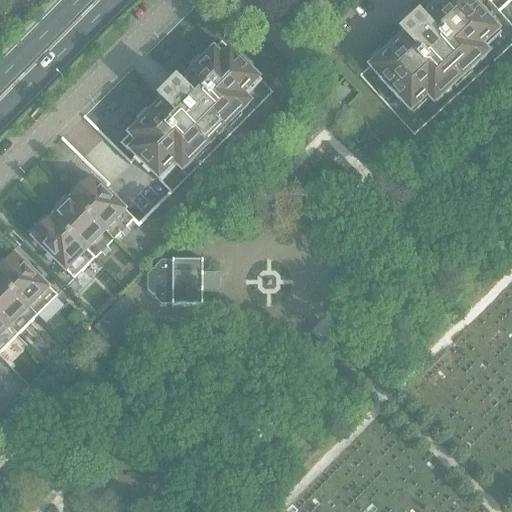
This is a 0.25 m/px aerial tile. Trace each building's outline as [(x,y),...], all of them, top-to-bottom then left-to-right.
[(308,0),(302,7),(319,25),(331,13),(318,0),(308,0)] [(372,65),(369,68),(359,77),(414,137),(511,46),(511,26),(495,7),(487,0),(442,0),(440,3),(422,19),(420,16),(401,33),(404,36),(387,52),(384,55),(380,53),(376,56),(371,61),(372,65)] [(273,93),(260,81),(230,50),(222,42),(214,50),(203,61),(199,60),(191,68),(192,72),(189,75),(180,84),(177,81),(176,81),(159,98),(159,99),(162,102),(150,114),(146,113),(138,121),(139,125),(128,136),(120,144),(128,152),(135,159),(137,160),(145,168),(159,182),(172,195),(273,93)] [(0,355),(18,337),(37,318),(58,297),(74,281),(95,261),(96,260),(135,220),(126,212),(113,199),(92,178),(85,185),(81,184),(73,192),(65,199),(57,207),(46,219),(38,227),(4,261),(0,264),(0,355)] [(147,276),(147,277),(147,290),(143,294),(153,305),(157,302),(160,306),(172,306),(172,308),(175,307),(175,305),(200,305),(200,307),(202,307),(202,260),(199,260),(199,262),(174,262),(174,260),(171,260),(171,262),(162,262),(155,269),(155,272),(153,271),(147,276)] [(136,315),(123,302),(122,301),(95,329),(108,342),(136,315)]
